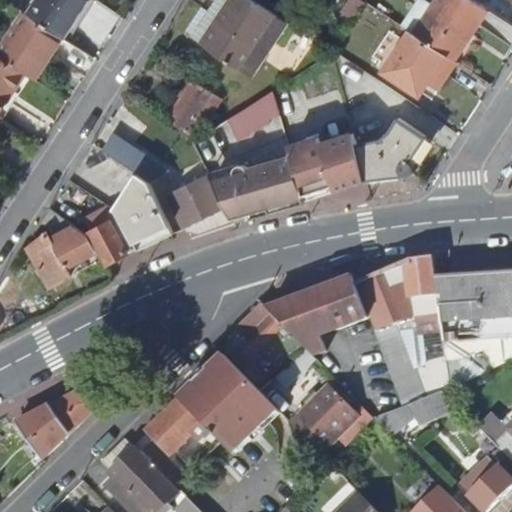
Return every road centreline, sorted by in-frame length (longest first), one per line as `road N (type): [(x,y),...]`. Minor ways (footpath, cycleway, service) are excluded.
road 1 (unclassified): [(21,511),(213,317),(232,263)]
road 2 (unclassified): [(162,0),(0,245)]
road 3 (secondary): [(232,263),(136,299),(0,371)]
road 4 (secondary): [(449,220),(232,263)]
road 5 (residential): [(449,220),(461,172),(511,96)]
